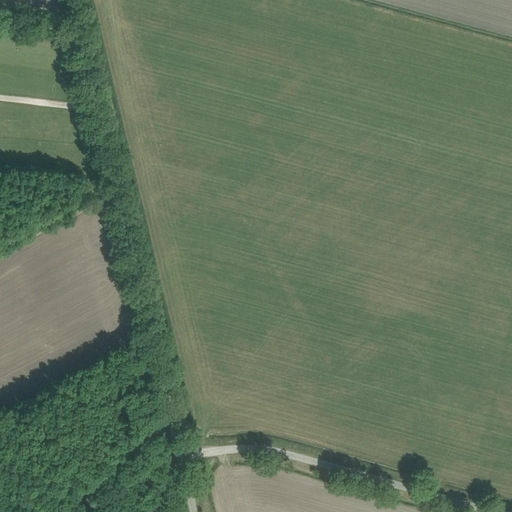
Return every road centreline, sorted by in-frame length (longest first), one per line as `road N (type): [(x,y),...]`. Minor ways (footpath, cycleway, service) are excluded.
road 1 (unclassified): [(180,455),(72,0)]
road 2 (unclassified): [(494,511),(264,448),(180,455)]
